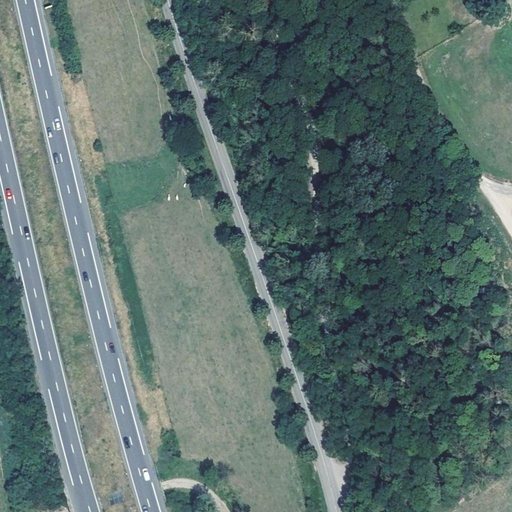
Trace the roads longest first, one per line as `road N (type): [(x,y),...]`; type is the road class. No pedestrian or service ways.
road 1 (motorway): [(151,511),(24,0)]
road 2 (secondary): [(333,498),(167,0)]
road 3 (unclassified): [(268,0),(310,136),(327,336),(354,448),(333,498)]
road 4 (motorway): [(0,140),(93,511)]
road 5 (unclassified): [(511,190),(485,183),(446,139),(390,0)]
road 6 (track): [(221,511),(204,481),(168,482),(80,511)]
